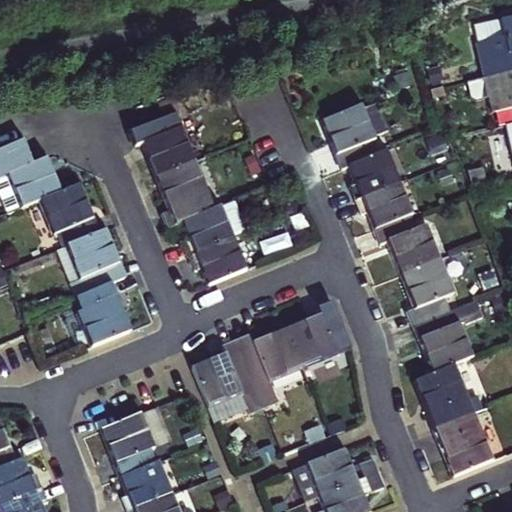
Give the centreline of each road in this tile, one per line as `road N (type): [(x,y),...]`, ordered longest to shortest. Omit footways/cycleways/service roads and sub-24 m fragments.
road 1 (residential): [(338,258),(420,505)]
road 2 (residential): [(181,329),(96,122)]
road 3 (residential): [(181,329),(207,310),(338,258)]
road 4 (residential): [(338,258),(274,106)]
road 5 (residential): [(41,394),(156,348),(181,329)]
road 6 (residential): [(82,511),(41,394)]
